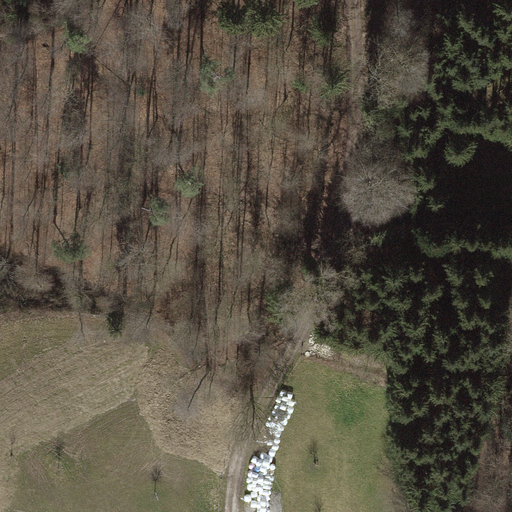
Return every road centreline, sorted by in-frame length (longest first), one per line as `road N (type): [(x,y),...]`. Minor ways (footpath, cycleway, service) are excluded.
road 1 (track): [(338,240),(316,304),(246,438),(230,511)]
road 2 (track): [(351,0),(355,78),(338,240)]
road 3 (track): [(511,249),(338,240)]
